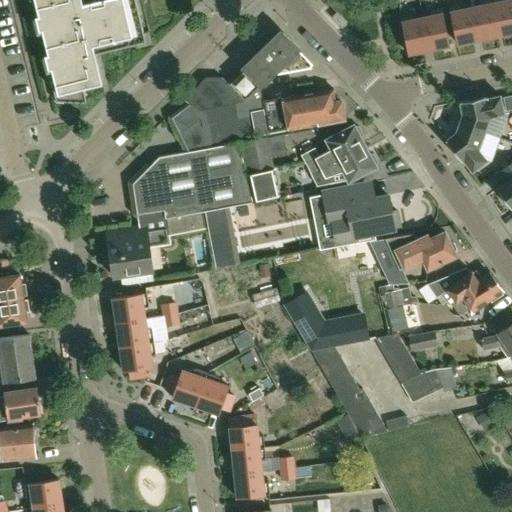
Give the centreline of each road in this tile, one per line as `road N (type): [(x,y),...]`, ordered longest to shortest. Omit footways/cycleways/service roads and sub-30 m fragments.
road 1 (residential): [(39,203),(245,0)]
road 2 (residential): [(91,416),(65,248),(39,203)]
road 3 (tertiary): [(511,271),(387,102)]
road 4 (residential): [(207,511),(196,442),(118,412),(91,416)]
road 5 (tertiary): [(387,102),(290,0)]
road 6 (residential): [(387,102),(418,85),(511,67)]
